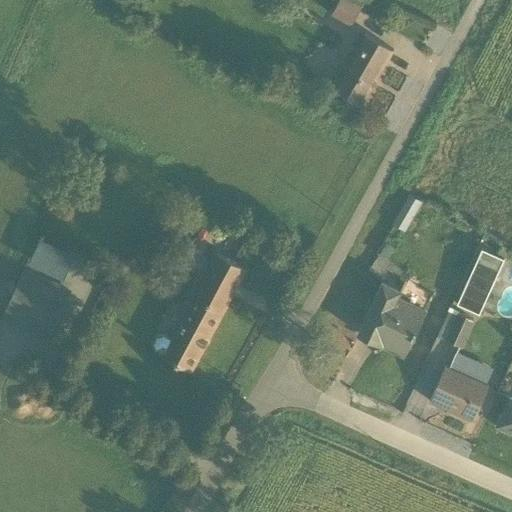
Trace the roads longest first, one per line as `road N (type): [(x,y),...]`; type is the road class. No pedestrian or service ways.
road 1 (unclassified): [(480,0),(270,377)]
road 2 (unclassified): [(270,377),(511,485)]
road 3 (unclassified): [(192,511),(270,377)]
